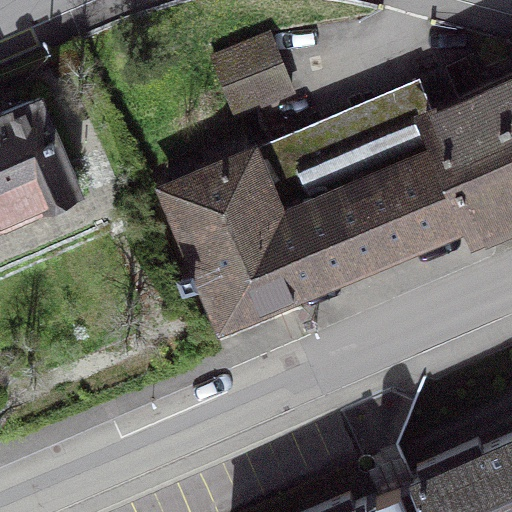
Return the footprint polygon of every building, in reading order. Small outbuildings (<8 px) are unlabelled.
[(235,112),(291,88),(267,33),(212,56),(235,112)] [(511,72),(430,108),(444,138),(297,201),(272,140),(166,185),(221,316),(469,212),(477,231),(511,215),(511,72)] [(417,79),(272,140),(297,201),(444,138),(430,108),(417,79)] [(0,219),(79,185),(39,95),(0,111),(0,219)] [(416,459),(421,470),(354,499),(349,488),(294,511),(511,511),(511,429),(482,442),(477,431),(416,459)]
